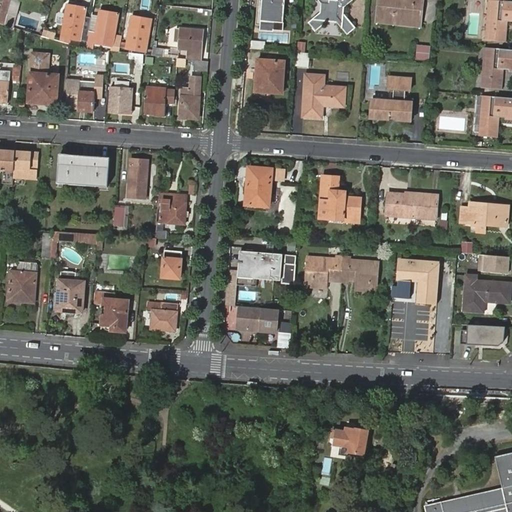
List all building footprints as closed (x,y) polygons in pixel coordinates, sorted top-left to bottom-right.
[(282,26),(284,0),(257,0),(256,24),(282,26)] [(317,0),(321,4),(320,13),(308,23),(315,32),(328,21),(336,22),(346,35),(355,27),(343,14),(344,7),(352,0),(317,0)] [(397,1),(396,0),(378,0),(376,23),(394,25),(395,21),(421,24),(422,11),(414,11),(415,3),(406,2),(397,1)] [(415,0),(415,3),(414,11),(422,11),(423,0),(415,0)] [(511,1),(499,0),(492,0),(489,40),(507,41),(508,30),(506,29),(507,21),(511,21),(511,1)] [(72,40),(77,6),(68,4),(62,38),(72,40)] [(86,7),(77,6),(72,40),(89,42),(90,34),(83,33),(86,7)] [(17,11),(8,8),(4,24),(12,26),(17,11)] [(91,30),(90,34),(89,42),(88,48),(94,49),(95,44),(105,45),(110,11),(101,9),(97,31),(91,30)] [(120,12),(110,11),(105,45),(121,48),(122,40),(115,39),(120,12)] [(129,41),(122,40),(121,48),(138,51),(143,16),(142,16),(134,15),(129,41)] [(143,16),(138,51),(147,52),(146,54),(153,55),(154,48),(148,47),(152,18),(143,16)] [(195,60),(201,60),(204,30),(181,28),(180,48),(190,49),(188,59),(195,60)] [(56,34),(44,31),(43,36),(54,39),(56,34)] [(253,48),(266,49),(266,40),(253,39),(253,48)] [(299,40),(298,51),(306,52),(307,41),(299,40)] [(429,60),(430,45),(416,44),(415,59),(429,60)] [(165,49),(154,48),(153,55),(165,57),(165,49)] [(511,71),(511,51),(489,49),(485,90),(503,92),(504,79),(502,78),(502,71),(511,71)] [(111,51),(104,50),(103,50),(102,64),(110,65),(111,51)] [(137,53),(130,53),(129,59),(136,60),(136,69),(143,69),(144,54),(137,53)] [(49,75),(50,57),(33,56),(32,74),(49,75)] [(179,57),(178,66),(186,67),(187,58),(179,57)] [(208,71),(209,61),(201,60),(195,60),(194,70),(208,71)] [(262,74),(261,90),(272,91),(271,93),(283,94),(285,62),(258,60),(257,74),(262,74)] [(32,74),(30,101),(58,103),(59,76),(49,75),(32,74)] [(183,87),(181,116),(199,118),(203,77),(192,76),(192,88),(183,87)] [(307,76),(304,117),(323,118),(324,105),(345,107),(346,88),(325,87),(325,77),(307,76)] [(412,120),(412,100),(405,100),(405,90),(409,90),(410,77),(388,77),(388,89),(393,89),(393,100),(372,100),(371,119),(389,119),(389,114),(398,114),(398,120),(412,120)] [(67,78),(67,86),(96,87),(97,80),(67,78)] [(0,81),(0,102),(9,103),(10,82),(0,81)] [(112,86),(110,112),(132,114),(134,88),(112,86)] [(175,105),(175,90),(147,88),(145,114),(155,115),(155,116),(165,117),(166,104),(175,105)] [(80,92),(79,111),(95,113),(96,93),(80,92)] [(511,117),(511,97),(485,95),(481,136),(498,138),(499,125),(498,125),(499,116),(511,117)] [(0,170),(14,171),(14,168),(15,151),(0,149),(0,170)] [(27,152),(15,151),(14,168),(38,170),(39,157),(27,156),(27,152)] [(61,154),(60,180),(80,181),(80,184),(88,184),(88,182),(109,183),(110,157),(61,154)] [(131,158),(128,190),(145,192),(149,161),(131,158)] [(249,167),(247,189),(251,190),(250,205),(269,207),(272,169),(249,167)] [(37,179),(38,170),(14,168),(14,171),(13,177),(37,179)] [(278,168),(277,179),(285,180),(287,169),(278,168)] [(337,197),(338,192),(339,178),(323,177),(320,218),(343,220),(343,215),(360,216),(361,199),(345,197),(337,197)] [(157,230),(156,238),(157,238),(167,238),(168,231),(163,231),(164,221),(184,223),(187,195),(160,193),(159,206),(164,206),(164,212),(161,212),(161,221),(158,221),(157,230)] [(407,196),(388,194),(387,216),(437,219),(439,195),(412,193),(412,196),(407,196)] [(494,208),(494,205),(471,203),(470,208),(463,207),(462,223),(507,227),(509,209),(494,208)] [(116,205),(114,223),(123,223),(125,206),(116,205)] [(343,215),(343,220),(343,223),(359,225),(360,216),(343,215)] [(440,220),(440,229),(448,228),(448,220),(440,220)] [(99,233),(54,230),(53,241),(98,244),(99,233)] [(144,237),(143,244),(156,245),(157,238),(156,238),(144,237)] [(463,240),(462,251),(473,253),(474,242),(463,240)] [(44,243),(43,257),(51,258),(52,243),(44,243)] [(166,250),(163,277),(180,278),(183,252),(166,250)] [(240,252),(238,279),(239,279),(263,281),(280,283),(281,279),(264,277),(264,269),(256,268),(256,264),(243,263),(244,252),(240,252)] [(283,255),(244,252),(243,263),(256,264),(256,268),(264,269),(264,277),(281,279),(283,255)] [(511,263),(511,256),(479,254),(477,271),(511,275),(511,263)] [(334,284),(341,284),(343,259),(335,259),(334,262),(306,260),(304,286),(327,288),(328,282),(334,282),(334,284)] [(343,259),(341,284),(349,285),(349,283),(355,284),(355,290),(378,292),(380,266),(351,264),(351,260),(343,259)] [(10,272),(9,300),(34,302),(37,263),(19,262),(18,272),(10,272)] [(399,263),(398,282),(418,284),(417,303),(436,304),(439,266),(399,263)] [(475,278),(466,278),(465,277),(463,312),(471,313),(472,302),(509,305),(511,285),(475,282),(475,278)] [(61,280),(58,310),(83,312),(86,282),(61,280)] [(104,315),(103,325),(113,326),(112,331),(127,332),(130,301),(105,299),(104,309),(103,309),(102,315),(104,315)] [(163,311),(164,303),(150,302),(149,309),(154,310),(163,311)] [(164,303),(163,311),(154,310),(152,329),(177,331),(179,304),(164,303)] [(276,333),(279,310),(239,306),(238,315),(241,315),(240,324),(243,324),(242,329),(276,333)] [(290,336),(291,325),(280,324),(279,335),(290,336)] [(504,327),(467,326),(466,345),(498,346),(503,342),(504,327)] [(350,447),(350,452),(366,454),(366,450),(370,450),(370,442),(367,442),(368,430),(368,429),(368,428),(368,427),(367,426),(366,425),(365,424),(364,424),(362,424),(360,424),(359,425),(358,426),(357,427),(356,429),(347,428),(346,432),(337,431),(337,432),(334,432),(333,438),(337,439),(336,446),(350,447)] [(501,488),(425,504),(426,511),(511,511),(511,453),(496,456),(501,488)] [(331,471),(333,458),(326,457),(324,470),(331,471)]
